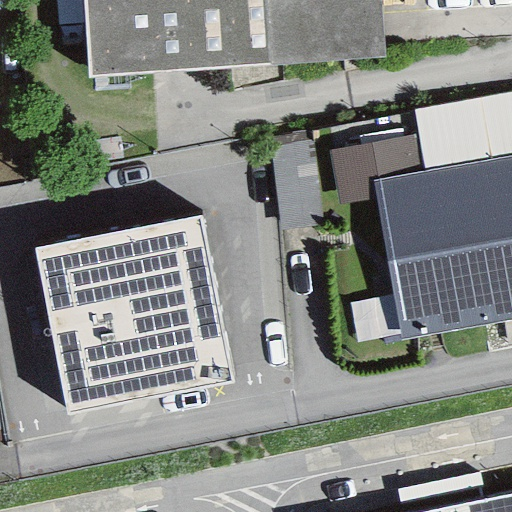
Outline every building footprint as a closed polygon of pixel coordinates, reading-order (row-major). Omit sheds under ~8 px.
[(81,0),(86,71),(385,53),(381,0),(81,0)] [(418,134),(425,172),(511,156),(511,92),(414,109),(418,134)] [(425,172),(418,134),(329,151),(339,205),(377,198),(374,181),(425,172)] [(511,156),(474,163),(501,321),(511,319),(511,156)] [(501,321),(474,163),(425,172),(374,181),(377,198),(402,339),(501,321)] [(198,216),(32,249),(65,415),(231,382),(198,216)] [(511,511),(511,493),(417,511),(511,511)]
